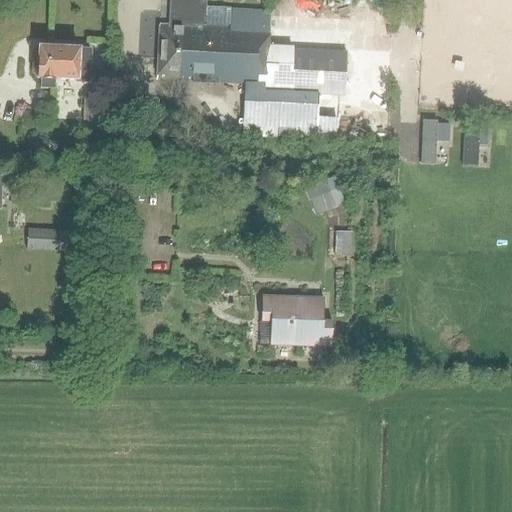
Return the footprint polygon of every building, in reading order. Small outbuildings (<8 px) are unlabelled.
[(343,95),(345,53),(269,48),(269,11),(229,10),(228,27),(190,26),(190,18),(203,18),(204,7),(195,7),(195,0),(172,0),(171,26),(159,25),(155,79),(244,84),(242,126),(316,130),(318,94),(343,95)] [(32,65),(32,73),(36,79),(40,79),(40,88),(54,89),(54,80),(89,82),(89,81),(94,81),(94,75),(88,75),(89,50),(38,47),(37,60),(32,65)] [(102,123),(103,94),(80,93),(79,122),(102,123)] [(419,120),(418,163),(435,163),(435,139),(448,139),(448,120),(419,120)] [(0,175),(0,210),(2,210),(2,188),(8,188),(8,176),(0,175)] [(303,190),(315,216),(345,202),(333,177),(303,190)] [(60,231),(27,229),(26,251),(59,253),(60,231)] [(330,347),(331,323),(322,322),(322,300),(260,298),(260,322),(269,322),(268,345),(330,347)]
